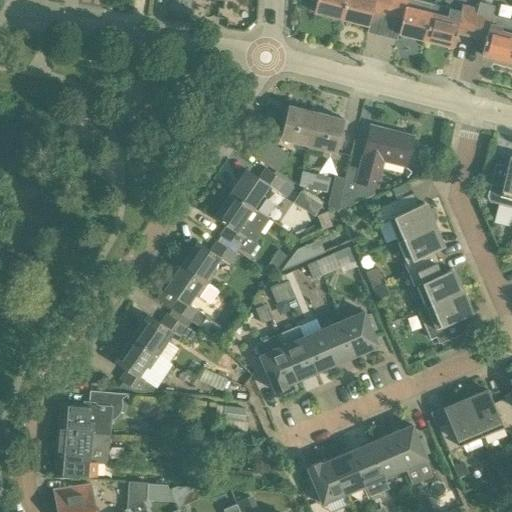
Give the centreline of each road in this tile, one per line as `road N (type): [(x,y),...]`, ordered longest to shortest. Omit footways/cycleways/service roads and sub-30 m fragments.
road 1 (residential): [(263,57),(250,91),(37,410),(27,469),(34,511)]
road 2 (residential): [(263,57),(15,18)]
road 3 (residential): [(286,441),(511,339)]
road 4 (residential): [(511,325),(457,197),(474,107)]
road 5 (residential): [(474,107),(263,57)]
